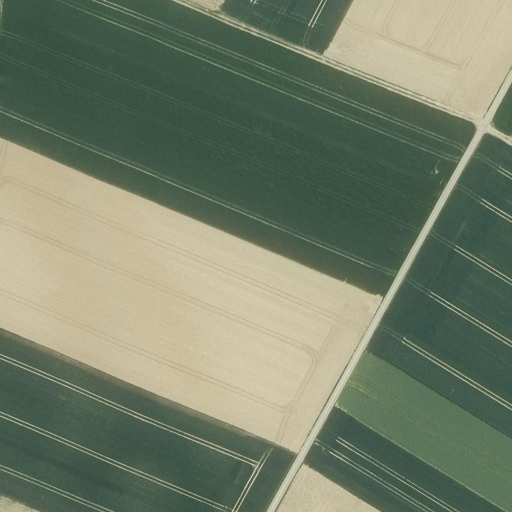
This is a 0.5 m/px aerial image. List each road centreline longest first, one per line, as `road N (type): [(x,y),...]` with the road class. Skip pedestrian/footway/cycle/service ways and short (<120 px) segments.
road 1 (track): [(270,511),(511,75)]
road 2 (track): [(169,0),(511,147)]
